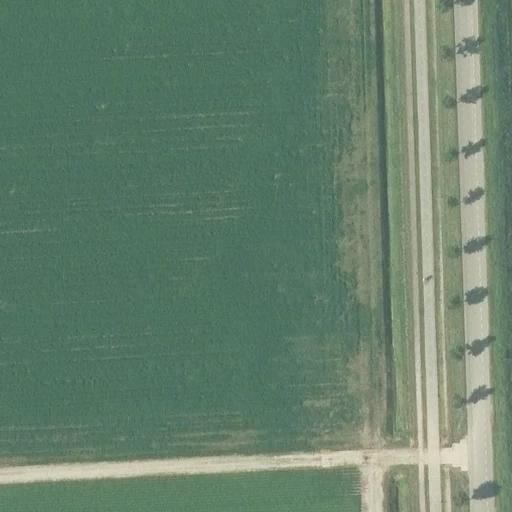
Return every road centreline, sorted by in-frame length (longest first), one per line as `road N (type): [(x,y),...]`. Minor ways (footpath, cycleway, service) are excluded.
road 1 (unknown): [(447,511),(429,0)]
road 2 (unclassified): [(480,511),(464,0)]
